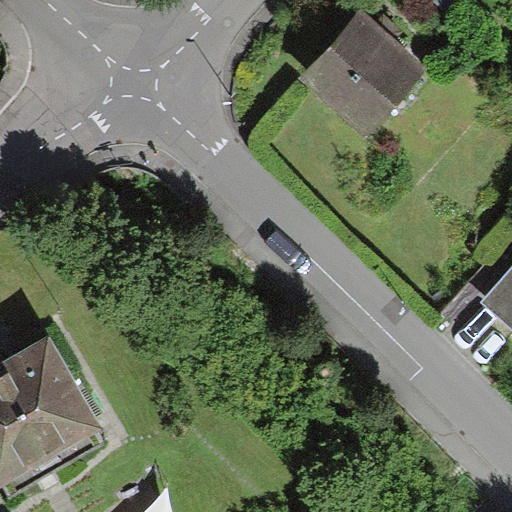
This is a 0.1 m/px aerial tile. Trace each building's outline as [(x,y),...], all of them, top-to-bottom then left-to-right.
[(355,0),(343,0),(285,64),(303,80),(356,129),(420,59),(355,0)] [(438,0),(452,11),(461,0),(438,0)] [(511,262),(481,296),(511,324),(511,262)] [(0,481),(108,426),(57,327),(0,356),(0,481)] [(186,511),(175,488),(125,511),(186,511)]
